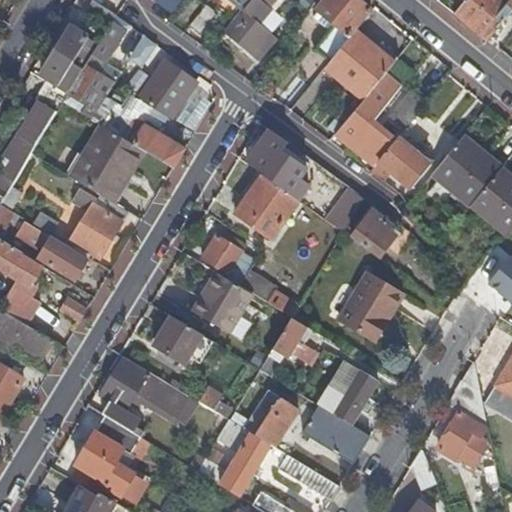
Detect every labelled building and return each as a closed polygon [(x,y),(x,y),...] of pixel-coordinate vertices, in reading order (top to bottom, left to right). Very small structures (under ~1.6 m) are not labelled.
[(84,14),(106,29),(110,22),(115,14),(93,0),(84,14)] [(154,0),(154,1),(153,2),(172,16),(184,0),(154,0)] [(227,0),(241,11),(249,0),(227,0)] [(270,2),(266,0),(249,0),(241,11),(247,16),(230,38),(258,60),(275,39),(258,25),(273,5),(270,2)] [(352,32),(370,10),(357,0),(321,0),(314,8),(325,17),(321,21),(330,28),(294,73),(309,85),(323,68),(329,60),(352,32)] [(511,0),(465,0),(454,13),(486,40),(511,8),(511,0)] [(205,3),(188,24),(199,33),(216,12),(205,3)] [(121,28),(110,22),(106,29),(97,44),(91,54),(101,61),(121,28)] [(59,85),(68,91),(83,67),(72,60),(86,38),(69,28),(57,47),(53,44),(48,53),(52,55),(41,74),(59,85)] [(323,68),(362,99),(382,75),(389,66),(392,63),(352,32),(329,60),(323,68)] [(142,64),(155,43),(143,35),(130,56),(142,64)] [(72,60),(83,67),(83,66),(91,54),(97,44),(86,38),(72,60)] [(101,61),(91,54),(83,66),(87,69),(94,73),(101,61)] [(139,99),(142,101),(169,118),(192,83),(163,63),(139,99)] [(382,75),(383,75),(395,85),(402,76),(389,66),(382,75)] [(83,106),(79,112),(90,119),(112,84),(107,80),(99,76),(94,73),(87,69),(71,94),(85,103),(91,93),(95,96),(87,109),(83,106)] [(103,69),(99,76),(107,80),(111,74),(103,69)] [(355,109),(327,142),(339,150),(345,143),(370,163),(382,147),(362,131),(398,87),(395,85),(383,75),(355,109)] [(34,99),(36,100),(55,112),(62,102),(66,95),(57,89),(45,82),(34,99)] [(59,85),(57,89),(66,95),(68,91),(59,85)] [(390,112),(406,125),(424,104),(407,91),(390,112)] [(36,100),(0,158),(0,188),(6,193),(10,187),(31,153),(55,112),(36,100)] [(113,112),(104,127),(120,137),(128,123),(129,122),(113,112)] [(141,150),(172,168),(183,149),(145,126),(147,124),(133,116),(129,122),(120,137),(141,150)] [(382,137),(391,144),(403,129),(394,122),(382,137)] [(88,161),(76,180),(100,195),(110,201),(141,150),(120,137),(104,127),(103,127),(83,159),(88,161)] [(270,180),(270,182),(297,201),(307,186),(298,180),(272,162),(287,142),(270,130),(246,163),(270,180)] [(499,168),(461,137),(431,173),(470,205),(499,168)] [(396,141),(379,161),(411,187),(427,167),(396,141)] [(272,162),(298,180),(311,160),(287,142),(272,162)] [(470,205),(506,235),(511,227),(511,178),(499,168),(470,205)] [(270,239),(297,201),(270,182),(263,177),(236,214),(270,239)] [(19,192),(10,187),(6,193),(2,200),(0,203),(0,204),(8,210),(19,192)] [(348,187),(326,221),(341,232),(362,199),(353,191),(348,187)] [(87,212),(70,240),(91,253),(100,258),(127,212),(110,201),(100,195),(93,206),(91,205),(95,198),(78,188),(70,201),(87,212)] [(8,210),(0,204),(0,232),(12,212),(8,210)] [(377,258),(393,236),(385,230),(388,226),(370,211),(350,238),(377,258)] [(40,213),(33,225),(49,235),(56,223),(40,213)] [(51,238),(24,222),(16,234),(43,251),(38,258),(74,280),(87,260),(51,238)] [(385,230),(393,236),(396,239),(400,235),(388,226),(385,230)] [(226,233),(222,240),(215,236),(201,258),(227,273),(244,244),(226,233)] [(0,239),(0,271),(29,289),(42,267),(21,255),(22,253),(0,239)] [(228,334),(251,295),(239,288),(212,272),(189,311),(228,334)] [(366,272),(338,320),(376,342),(404,295),(366,272)] [(249,273),(241,287),(249,292),(257,278),(249,273)] [(504,283),(501,288),(508,293),(511,288),(504,283)] [(511,295),(508,293),(501,288),(495,284),(485,300),(511,318),(511,295)] [(67,299),(59,311),(78,323),(86,310),(67,299)] [(42,359),(52,342),(0,309),(0,344),(10,351),(15,342),(42,359)] [(183,364),(201,334),(171,316),(153,345),(183,364)] [(287,358),(305,327),(290,318),(271,348),(287,358)] [(511,355),(484,403),(511,419),(511,355)] [(108,402),(101,415),(105,417),(140,438),(143,431),(134,426),(138,420),(124,411),(133,396),(171,419),(186,395),(174,388),(168,384),(123,358),(99,396),(108,402)] [(343,360),(328,385),(345,396),(361,371),(343,360)] [(480,440),(487,429),(473,360),(446,406),(458,413),(446,432),(449,433),(438,451),(456,461),(461,452),(478,462),(486,449),(469,439),(472,435),(480,440)] [(0,364),(0,411),(6,415),(26,381),(0,364)] [(328,385),(316,404),(318,405),(351,425),(377,381),(361,371),(345,396),(328,385)] [(171,379),(168,384),(174,388),(178,383),(171,379)] [(205,387),(202,391),(217,401),(220,396),(205,387)] [(248,420),(243,428),(272,446),(298,408),(268,389),(248,420)] [(226,406),(217,401),(202,391),(197,401),(221,416),(226,406)] [(302,432),(352,464),(369,436),(351,425),(318,405),(302,432)] [(248,420),(233,411),(228,420),(237,425),(243,428),(248,420)] [(130,455),(140,438),(105,417),(68,478),(79,485),(95,495),(96,492),(101,485),(132,503),(145,481),(121,467),(114,463),(122,450),(129,454),(130,455)] [(224,448),(237,425),(228,420),(197,472),(206,477),(221,453),(216,450),(219,445),(224,448)] [(249,433),(218,485),(237,496),(268,445),(249,433)] [(114,463),(121,467),(129,454),(122,450),(114,463)] [(421,491),(436,483),(422,450),(410,470),(421,491)] [(279,468),(331,500),(339,486),(287,455),(279,468)] [(95,495),(79,485),(63,511),(111,511),(117,504),(96,492),(95,495)] [(258,509),(263,511),(310,511),(291,500),(286,507),(266,495),(258,509)] [(433,511),(419,501),(410,511),(433,511)]
